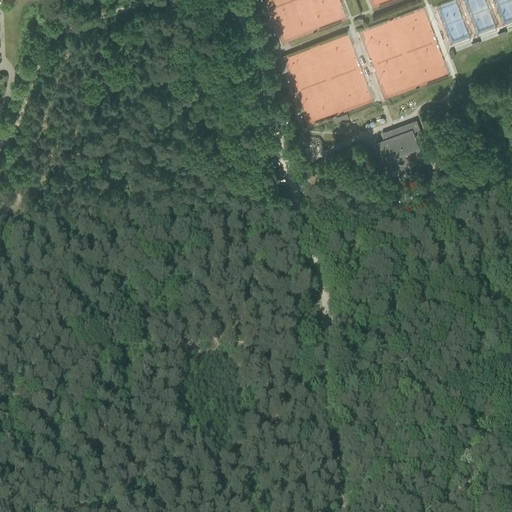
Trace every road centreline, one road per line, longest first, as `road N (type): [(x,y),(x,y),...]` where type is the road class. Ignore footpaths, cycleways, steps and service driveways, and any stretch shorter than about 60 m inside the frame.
road 1 (unclassified): [(328,337),(309,242),(235,0)]
road 2 (track): [(9,143),(46,43),(164,0)]
road 3 (track): [(325,368),(172,511)]
road 4 (track): [(347,511),(325,368),(328,337)]
